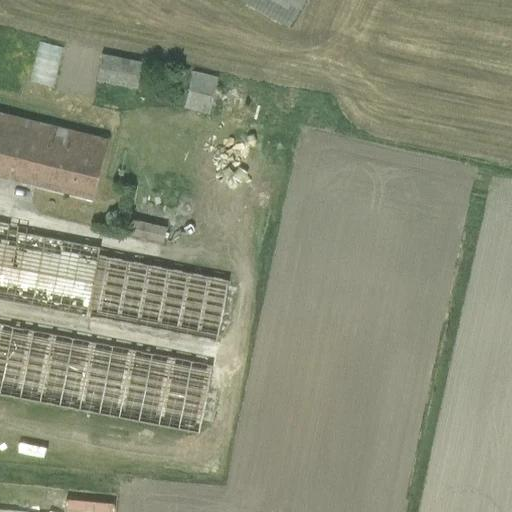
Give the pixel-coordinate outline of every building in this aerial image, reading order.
[(244,0),(285,23),(297,0),(244,0)] [(50,49),(48,85),(66,86),(68,51),(50,49)] [(86,54),(85,82),(127,84),(128,56),(86,54)] [(213,70),(186,64),(176,111),(250,126),(256,95),(230,89),(228,97),(208,93),(213,70)] [(0,176),(96,200),(111,142),(0,114),(0,176)] [(138,209),(141,185),(119,182),(116,206),(138,209)] [(0,227),(0,305),(206,337),(215,277),(84,257),(86,240),(0,227)] [(0,400),(192,431),(200,382),(188,380),(189,373),(177,371),(178,361),(167,359),(166,366),(150,363),(152,350),(0,325),(0,400)] [(6,483),(5,495),(30,498),(31,485),(6,483)]
